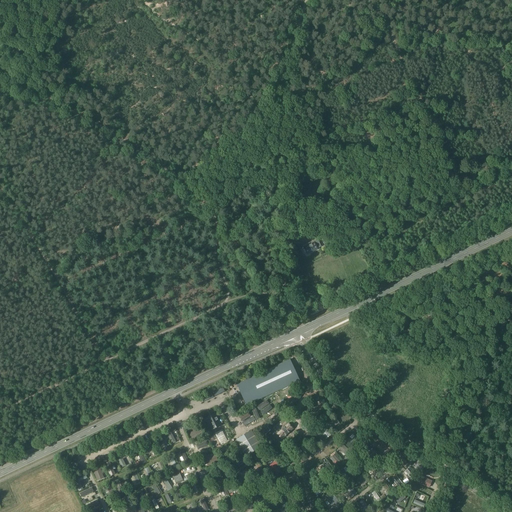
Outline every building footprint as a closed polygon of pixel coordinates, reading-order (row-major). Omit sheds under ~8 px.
[(307,254),(317,249),(313,241),(309,243),(310,243),(307,244),(307,245),(304,247),(304,248),(302,249),(302,250),(303,253),(304,253),(306,252),(307,254)] [(386,346),(392,343),(388,335),(382,338),(386,346)] [(290,359),(236,384),(246,405),(299,381),(290,359)] [(301,397),(294,392),(288,402),(294,406),(301,397)] [(211,428),(220,424),(215,414),(206,418),(207,420),(204,422),(207,428),(210,426),(211,428)] [(331,429),(339,423),(335,417),(326,423),(331,429)] [(282,439),(293,429),(288,424),(277,434),(282,439)] [(331,435),(323,425),(318,430),(326,439),(331,435)] [(308,426),(304,430),(306,432),(302,436),(306,441),(315,433),(308,426)] [(222,430),(215,434),(221,444),(227,440),(222,430)] [(235,439),(245,456),(260,448),(250,430),(235,439)] [(292,432),(281,440),(282,442),(294,434),(292,432)] [(349,443),(347,444),(351,447),(358,438),(355,436),(351,441),(349,440),(348,442),(349,443)] [(309,440),(306,442),(313,449),(316,447),(315,446),(317,445),(311,439),(310,440),(309,440)] [(358,445),(356,448),(362,453),(369,445),(367,442),(362,448),(358,445)] [(157,455),(152,443),(144,446),(146,449),(150,447),(154,456),(157,455)] [(275,455),(279,452),(271,443),(267,446),(275,455)] [(298,444),(292,448),(290,449),(297,459),(304,455),(299,448),(300,447),(298,444)] [(348,455),(351,452),(343,445),(340,447),(344,451),(343,452),(345,455),(347,453),(348,455)] [(143,464),(146,462),(139,451),(138,451),(136,453),(140,459),(139,460),(140,462),(141,461),(143,464)] [(183,463),(188,461),(186,457),(187,456),(185,452),(179,455),(183,463)] [(121,455),(117,457),(122,468),(126,466),(123,459),(127,457),(125,453),(121,456),(121,455)] [(215,462),(217,461),(215,454),(202,457),(205,465),(207,464),(207,466),(215,464),(215,462)] [(286,467),(290,464),(283,454),(280,456),(286,467)] [(335,454),(332,457),(336,461),(334,462),(335,464),(337,462),(338,464),(341,461),(335,454)] [(360,466),(363,465),(360,461),(362,459),(359,455),(357,456),(357,457),(354,459),(360,466)] [(228,460),(222,464),(225,468),(230,463),(228,460)] [(380,469),(382,472),(390,465),(388,462),(383,466),(379,461),(376,464),(380,469)] [(165,471),(162,462),(158,464),(160,470),(157,471),(158,474),(165,471)] [(421,472),(425,467),(419,462),(415,467),(421,472)] [(327,476),(333,471),(327,463),(321,468),(327,476)] [(376,477),(379,474),(372,467),(370,469),(374,474),(372,475),(373,477),(375,475),(376,477)] [(343,468),(338,471),(343,479),(348,476),(343,468)] [(246,469),(239,474),(245,482),(252,477),(246,469)] [(256,479),(265,472),(263,469),(258,473),(257,472),(254,474),(255,475),(254,476),(256,479)] [(277,469),(275,470),(274,469),(272,469),(271,471),(277,480),(279,479),(280,478),(277,474),(279,473),(277,469)] [(411,479),(413,477),(407,469),(405,471),(408,475),(406,476),(408,477),(409,477),(411,479)] [(311,486),(319,480),(312,471),(309,473),(314,479),(309,482),(311,486)] [(183,481),(179,473),(174,476),(177,484),(183,481)] [(79,491),(83,489),(80,484),(84,482),(83,480),(87,478),(85,474),(73,479),(75,483),(79,491)] [(365,484),(368,482),(363,474),(360,476),(363,481),(361,482),(362,484),(364,483),(365,484)] [(429,488),(432,481),(422,477),(419,484),(429,488)] [(168,488),(166,489),(167,492),(172,488),(165,478),(162,480),(163,482),(164,485),(165,484),(168,488)] [(351,498),(357,493),(349,484),(339,492),(342,496),(347,493),(351,498)] [(117,496),(116,493),(114,494),(111,485),(107,487),(109,492),(108,493),(109,495),(110,495),(111,498),(117,496)] [(264,486),(262,487),(264,490),(263,490),(265,494),(273,488),(271,485),(266,488),(264,486)] [(314,497),(323,491),(319,485),(310,491),(314,497)] [(293,487),(286,492),(289,497),(296,493),(293,487)] [(82,497),(93,492),(92,488),(80,493),(82,497)] [(276,499),(277,502),(280,501),(282,504),(284,502),(277,490),(275,492),(278,496),(276,497),(277,498),(276,499)] [(252,499),(261,495),(259,491),(250,496),(252,499)] [(377,502),(380,500),(374,491),(372,493),(375,499),(373,500),(375,502),(377,501),(377,502)] [(240,504),(242,503),(240,500),(244,498),(242,494),(236,497),(233,498),(238,508),(241,507),(240,504)] [(337,501),(338,501),(334,495),(327,501),(331,506),(334,504),(335,505),(337,504),(339,503),(337,501)] [(298,504),(303,500),(301,496),(291,502),(296,510),(300,507),(298,504)] [(166,506),(162,497),(158,498),(160,504),(159,505),(160,508),(158,509),(159,511),(167,509),(165,506),(166,506)] [(97,499),(88,504),(89,508),(99,503),(97,499)] [(360,511),(363,511),(369,508),(362,500),(359,502),(363,507),(360,510),(360,511)]
